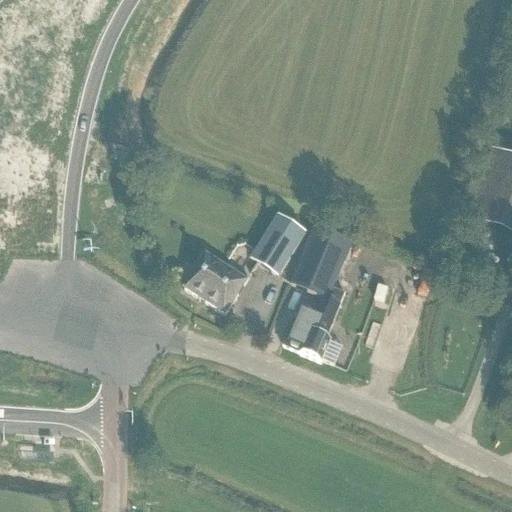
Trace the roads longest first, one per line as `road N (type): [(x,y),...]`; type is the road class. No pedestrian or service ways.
road 1 (tertiary): [(511,482),(361,408),(189,345)]
road 2 (trunk): [(61,330),(70,187),(86,112),(108,41),(133,0)]
